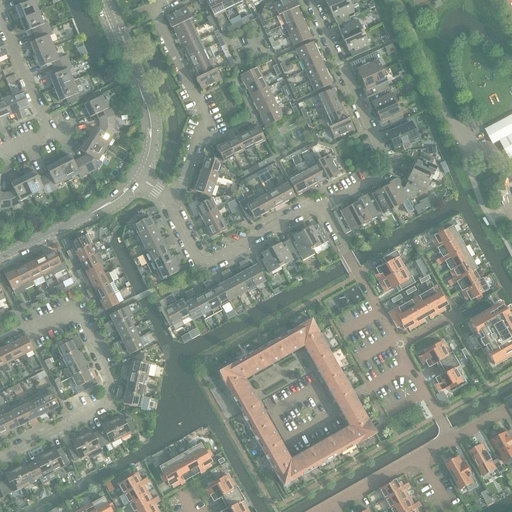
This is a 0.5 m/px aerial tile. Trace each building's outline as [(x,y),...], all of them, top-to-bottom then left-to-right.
[(15,8),(20,20),(39,13),(34,2),(37,0),(22,0),(24,5),(15,8)] [(214,18),(225,13),(218,0),(207,0),(206,1),(214,18)] [(231,0),(218,0),(225,13),(235,8),(231,0)] [(279,16),(280,16),(280,15),(297,7),(297,8),(299,7),(295,0),(283,0),(273,5),(279,16)] [(324,0),(329,10),(348,1),(347,0),(324,0)] [(334,19),(337,26),(350,20),(348,16),(354,13),(348,1),(329,10),(333,19),(334,19)] [(302,17),(297,8),(297,7),(280,15),(280,16),(284,25),(302,17)] [(192,19),(186,8),(166,18),(172,29),(173,28),(190,19),(190,20),(192,19)] [(34,29),(36,35),(49,29),(47,22),(43,24),(39,13),(20,20),(25,33),(34,29)] [(306,28),(302,17),(284,25),(289,36),(306,28)] [(173,28),(178,38),(195,30),(190,20),(190,19),(173,28)] [(339,32),(343,42),(362,33),(357,21),(351,23),(350,20),(337,26),(340,32),(339,32)] [(242,21),(231,26),(232,27),(231,27),(233,31),(244,25),(242,21)] [(311,39),(306,28),(289,36),(294,46),(311,39)] [(30,43),(35,56),(53,48),(49,37),(52,36),(49,29),(36,35),(38,40),(30,43)] [(178,38),(183,48),(200,40),(195,30),(178,38)] [(368,46),(362,33),(343,42),(348,52),(349,51),(352,58),(370,50),(368,46)] [(0,58),(6,56),(7,58),(8,58),(1,40),(0,39),(0,58)] [(183,48),(188,59),(205,50),(200,40),(183,48)] [(296,50),(300,61),(318,53),(313,43),(296,50)] [(53,63),(55,68),(69,62),(66,56),(58,60),(53,48),(35,56),(40,68),(53,63)] [(188,59),(193,69),(210,60),(214,58),(209,48),(205,50),(188,59)] [(322,64),(318,53),(300,61),(305,71),(322,64)] [(359,73),(362,81),(382,72),(373,53),(349,64),(354,75),(359,73)] [(215,71),(215,70),(210,60),(193,69),(197,78),(198,79),(215,71)] [(49,77),(54,89),(73,82),(68,71),(72,69),(69,62),(55,68),(57,74),(49,77)] [(327,74),(322,64),(305,71),(310,82),(327,74)] [(109,66),(103,69),(105,75),(112,73),(109,66)] [(5,77),(15,73),(12,67),(2,71),(5,77)] [(240,76),(246,86),(263,78),(257,67),(240,76)] [(216,70),(215,70),(215,71),(198,79),(197,78),(196,79),(201,90),(221,81),(216,70)] [(362,89),(367,99),(389,88),(382,72),(362,81),(366,88),(362,89)] [(332,85),(327,74),(310,82),(314,92),(332,85)] [(8,85),(18,81),(16,75),(6,79),(8,85)] [(268,88),(263,78),(246,86),(251,96),(268,88)] [(75,81),(73,82),(54,89),(60,102),(68,98),(71,104),(86,97),(83,90),(82,91),(80,86),(81,86),(78,79),(75,81)] [(256,107),(273,98),(268,88),(251,96),(256,107)] [(374,106),(377,113),(396,105),(389,88),(367,99),(370,107),(374,106)] [(316,96),(321,107),(338,99),(333,89),(316,96)] [(21,93),(13,97),(23,120),(26,119),(23,111),(30,108),(22,90),(20,91),(21,93)] [(3,98),(2,99),(10,117),(15,114),(19,122),(23,120),(13,97),(4,100),(3,98)] [(99,114),(102,120),(114,117),(110,110),(109,111),(102,97),(84,106),(90,118),(99,114)] [(256,107),(261,117),(278,108),(273,98),(256,107)] [(2,101),(0,101),(0,121),(3,129),(7,127),(3,119),(10,117),(2,99),(1,99),(2,101)] [(321,107),(326,117),(343,110),(338,99),(321,107)] [(404,121),(396,105),(377,113),(381,121),(377,122),(381,131),(404,121)] [(261,117),(266,127),(283,119),(278,108),(261,117)] [(347,119),(343,110),(326,117),(330,127),(331,127),(331,128),(348,120),(347,119)] [(511,115),(486,130),(493,144),(501,139),(510,157),(511,155),(511,115)] [(116,131),(114,117),(102,120),(102,121),(102,127),(105,129),(103,133),(95,128),(88,140),(105,150),(112,139),(111,138),(116,131)] [(349,119),(347,119),(348,120),(331,128),(331,127),(330,127),(329,128),(334,139),(354,130),(349,119)] [(394,149),(415,140),(412,132),(414,131),(410,123),(387,133),(394,149)] [(258,127),(247,133),(254,146),(265,141),(258,127)] [(247,133),(237,138),(244,152),(254,146),(247,133)] [(237,138),(227,143),(234,157),(244,152),(237,138)] [(87,158),(82,161),(89,174),(97,169),(102,162),(99,161),(105,150),(88,140),(81,151),(89,156),(87,158)] [(214,156),(223,163),(224,162),(234,157),(227,143),(217,148),(219,153),(214,156)] [(436,147),(426,149),(428,155),(437,153),(436,147)] [(300,151),(290,156),(292,159),(295,158),(301,154),(300,151)] [(416,161),(412,171),(430,180),(436,167),(431,165),(433,160),(421,155),(417,162),(416,161)] [(71,156),(59,162),(68,180),(78,174),(80,178),(89,174),(82,161),(75,164),(71,156)] [(206,158),(202,171),(218,176),(222,164),(223,163),(214,156),(213,161),(206,158)] [(295,158),(292,159),(296,167),(301,164),(297,156),(295,158)] [(318,162),(318,163),(319,162),(328,179),(327,179),(328,181),(339,175),(329,156),(318,162)] [(273,157),(262,163),(264,166),(275,160),(273,157)] [(51,177),(46,179),(52,192),(58,189),(56,185),(68,180),(59,162),(47,169),(51,177)] [(318,163),(309,168),(318,185),(327,179),(328,179),(319,162),(318,163)] [(258,165),(247,171),(249,174),(260,168),(258,165)] [(262,171),(256,174),(258,178),(264,175),(268,172),(266,168),(262,171)] [(309,168),(299,173),(308,190),(318,185),(309,168)] [(202,171),(198,181),(214,186),(218,176),(202,171)] [(405,188),(402,189),(408,200),(416,196),(419,189),(425,192),(430,180),(412,171),(407,180),(408,181),(405,188)] [(35,172),(24,178),(33,195),(37,193),(43,195),(45,194),(46,196),(52,192),(46,179),(40,182),(35,172)] [(297,196),(308,190),(299,173),(288,179),(297,196)] [(250,177),(246,180),(248,183),(252,181),(258,178),(256,174),(250,177)] [(15,192),(9,195),(13,208),(20,205),(19,202),(33,195),(24,178),(11,184),(15,192)] [(389,186),(382,190),(392,209),(408,200),(402,189),(397,179),(388,183),(389,186)] [(202,194),(200,199),(211,198),(211,197),(214,186),(198,181),(195,191),(202,194)] [(287,183),(277,189),(285,203),(295,197),(287,183)] [(0,191),(1,189),(0,188),(0,209),(12,208),(13,208),(9,195),(3,196),(0,200),(0,199),(0,191)] [(274,208),(285,203),(277,189),(267,194),(274,208)] [(373,191),(365,195),(377,217),(392,209),(382,190),(375,194),(373,191)] [(264,213),(274,208),(267,194),(257,200),(264,213)] [(254,195),(239,203),(241,208),(248,220),(253,217),(254,219),(264,213),(257,200),(254,195)] [(358,204),(351,207),(361,226),(377,217),(365,195),(356,200),(358,204)] [(420,204),(414,207),(418,215),(426,211),(425,209),(434,204),(430,196),(419,202),(420,204)] [(196,207),(201,217),(216,209),(211,199),(211,198),(200,199),(202,204),(196,207)] [(344,235),(361,226),(351,207),(343,211),(342,208),(333,213),(344,235)] [(201,217),(206,227),(221,219),(216,209),(201,217)] [(138,235),(157,225),(158,225),(156,221),(155,221),(152,221),(151,221),(149,217),(133,225),(138,235)] [(221,220),(221,219),(206,227),(206,228),(204,229),(207,235),(209,234),(211,238),(227,230),(225,227),(227,223),(224,218),(221,220)] [(27,219),(19,222),(22,228),(29,225),(27,219)] [(312,227),(302,232),(312,250),(328,242),(319,224),(312,228),(312,227)] [(138,235),(143,244),(159,236),(157,233),(159,232),(160,230),(160,229),(159,229),(157,225),(138,235)] [(433,240),(438,249),(458,237),(452,226),(444,231),(442,227),(437,230),(439,234),(434,237),(435,239),(433,240)] [(293,238),(287,241),(294,253),(293,253),(297,260),(301,258),(302,261),(314,255),(312,250),(302,232),(293,237),(293,238)] [(67,252),(69,256),(92,244),(88,235),(71,243),(74,249),(67,252)] [(161,240),(159,236),(143,244),(147,253),(167,243),(165,240),(165,239),(163,239),(161,240)] [(464,248),(458,237),(438,249),(443,257),(441,258),(443,263),(445,262),(445,261),(448,260),(447,258),(464,248)] [(109,240),(107,241),(103,243),(107,250),(111,248),(112,247),(110,243),(109,240)] [(280,244),(271,249),(281,267),(293,261),(290,255),(293,253),(294,253),(287,241),(281,245),(280,244)] [(167,243),(147,253),(142,256),(147,265),(168,254),(166,250),(168,250),(169,248),(169,247),(167,243)] [(78,257),(81,263),(98,254),(94,245),(93,245),(92,244),(69,256),(71,260),(78,257)] [(445,262),(450,270),(470,258),(464,248),(447,258),(448,260),(445,261),(445,262)] [(269,274),(281,267),(271,249),(261,254),(262,255),(255,258),(262,270),(266,268),(269,274)] [(54,251),(44,256),(52,272),(52,273),(54,276),(66,270),(64,266),(62,267),(54,251)] [(376,276),(379,282),(404,268),(398,258),(400,257),(396,251),(383,259),(386,264),(382,266),(376,269),(378,274),(376,276)] [(76,272),(79,276),(99,266),(99,265),(103,263),(98,254),(81,263),(83,268),(76,272)] [(170,258),(168,254),(147,265),(151,274),(156,271),(157,271),(176,261),(174,258),(174,257),(172,257),(170,258)] [(43,277),(48,274),(52,273),(52,272),(44,256),(35,261),(43,277)] [(416,261),(414,262),(424,278),(427,276),(431,274),(422,258),(416,261)] [(476,269),(470,258),(450,270),(454,278),(453,279),(455,284),(457,283),(460,281),(459,279),(473,270),(474,271),(476,269)] [(35,261),(25,266),(33,282),(43,277),(35,261)] [(179,266),(178,265),(176,261),(157,271),(161,281),(177,273),(175,269),(177,268),(179,266)] [(250,265),(249,265),(245,267),(256,286),(265,281),(257,265),(253,267),(252,266),(250,265)] [(25,266),(15,271),(23,287),(24,290),(34,286),(33,282),(25,266)] [(87,276),(90,282),(108,273),(104,275),(99,266),(79,276),(81,280),(87,276)] [(242,273),(238,275),(247,291),(256,286),(245,267),(242,269),(241,269),(241,271),(242,273)] [(409,278),(404,268),(379,282),(385,293),(398,286),(401,290),(415,283),(411,277),(409,278)] [(457,283),(462,291),(479,281),(479,280),(474,271),(473,270),(459,279),(460,281),(457,283)] [(13,292),(23,287),(15,271),(5,276),(13,292)] [(86,291),(88,295),(113,283),(108,273),(90,282),(93,288),(86,291)] [(232,274),(231,275),(228,277),(238,296),(247,291),(238,275),(235,277),(234,275),(232,274)] [(224,283),(220,285),(229,301),(238,296),(228,277),(224,279),(223,279),(223,281),(224,283)] [(74,284),(71,278),(63,282),(63,283),(64,286),(65,288),(74,284)] [(482,279),(479,280),(479,281),(462,291),(467,300),(469,298),(470,301),(475,298),(477,301),(482,298),(480,295),(488,290),(482,279)] [(97,296),(100,301),(113,294),(118,292),(113,283),(88,295),(90,299),(97,296)] [(213,285),(209,287),(220,306),(229,301),(220,285),(216,287),(213,285)] [(206,293),(202,295),(213,315),(222,310),(220,306),(209,287),(206,289),(205,289),(205,291),(206,293)] [(436,287),(394,311),(402,325),(404,330),(408,327),(409,330),(424,322),(422,319),(429,316),(430,318),(445,310),(443,307),(447,305),(444,301),(436,287)] [(119,305),(113,294),(100,301),(103,307),(96,311),(98,315),(105,311),(119,305)] [(196,294),(195,294),(191,296),(202,316),(204,320),(213,315),(202,295),(199,297),(198,295),(196,294)] [(188,303),(185,304),(184,305),(191,316),(190,317),(192,321),(202,316),(191,296),(188,298),(187,299),(187,301),(188,303)] [(183,300),(173,305),(182,321),(190,317),(191,316),(184,305),(185,304),(183,300)] [(167,308),(164,310),(173,326),(182,321),(173,305),(171,302),(168,304),(167,305),(167,307),(167,308)] [(511,318),(503,302),(469,322),(477,335),(479,338),(478,339),(484,349),(485,348),(487,352),(494,365),(511,355),(511,318)] [(103,325),(106,330),(129,319),(129,318),(134,316),(129,306),(125,308),(124,308),(110,316),(112,321),(108,323),(103,325)] [(117,330),(119,335),(134,328),(129,319),(106,330),(108,335),(117,330)] [(311,319),(218,372),(283,487),(376,434),(356,398),(353,394),(311,319)] [(113,345),(115,349),(139,338),(134,328),(119,335),(122,340),(113,345)] [(26,337),(17,342),(27,362),(29,361),(27,358),(29,357),(28,353),(33,351),(26,337)] [(72,341),(70,342),(68,338),(51,347),(53,351),(58,349),(62,358),(77,351),(75,347),(78,346),(75,340),(72,341)] [(144,348),(139,338),(115,349),(118,354),(127,350),(129,355),(144,348)] [(439,362),(442,368),(456,360),(452,353),(450,354),(443,341),(425,351),(426,354),(420,358),(423,364),(426,363),(429,368),(439,362)] [(24,363),(27,362),(17,342),(7,347),(14,360),(21,357),(24,363)] [(7,364),(14,360),(7,347),(0,350),(0,356),(7,372),(10,370),(7,364)] [(79,355),(77,351),(62,358),(67,368),(84,359),(81,353),(79,355)] [(87,365),(84,359),(67,368),(72,377),(86,370),(85,366),(87,365)] [(460,366),(456,360),(442,368),(445,374),(435,379),(438,384),(435,385),(439,392),(446,388),(447,390),(462,382),(455,369),(460,366)] [(128,366),(127,371),(130,372),(148,376),(154,377),(156,367),(150,365),(151,365),(132,361),(131,367),(128,366)] [(92,380),(86,370),(72,377),(77,388),(92,380)] [(127,371),(126,377),(129,377),(127,383),(146,387),(148,376),(130,372),(127,371)] [(124,387),(123,392),(125,393),(144,397),(146,387),(127,383),(126,388),(124,387)] [(52,387),(39,393),(49,412),(58,407),(55,401),(58,399),(52,387)] [(123,392),(122,398),(124,398),(123,404),(141,408),(144,397),(125,393),(123,392)] [(442,392),(437,395),(443,405),(448,402),(442,392)] [(39,393),(29,398),(39,417),(49,412),(39,393)] [(29,422),(39,417),(29,398),(20,403),(29,422)] [(20,403),(10,408),(19,426),(29,422),(20,403)] [(10,408),(0,413),(3,417),(10,431),(19,426),(10,408)] [(121,416),(111,421),(121,439),(131,434),(130,434),(136,431),(130,418),(124,421),(121,416)] [(3,417),(0,418),(0,436),(10,431),(3,417)] [(111,444),(121,439),(111,421),(101,426),(104,431),(99,434),(105,446),(110,443),(111,444)] [(91,431),(81,436),(90,454),(92,458),(102,453),(100,449),(105,446),(99,434),(94,436),(91,431)] [(510,438),(507,433),(492,441),(497,450),(498,449),(505,462),(511,459),(511,460),(511,439),(511,438),(510,438)] [(80,459),(90,454),(81,436),(71,441),(74,446),(68,449),(74,461),(80,459)] [(201,444),(190,450),(200,468),(202,466),(204,470),(211,466),(209,464),(212,462),(209,457),(212,456),(209,450),(206,452),(201,444)] [(488,453),(483,445),(469,452),(484,477),(497,469),(500,475),(505,472),(498,459),(493,462),(492,461),(493,460),(489,453),(488,453)] [(55,449),(45,454),(54,472),(64,467),(69,464),(62,449),(56,452),(55,449)] [(205,472),(204,470),(202,466),(200,468),(190,450),(180,456),(192,477),(200,472),(201,474),(205,472)] [(36,461),(31,464),(39,479),(44,477),(54,472),(45,454),(35,459),(36,461)] [(184,481),(192,477),(180,456),(170,461),(180,479),(178,480),(180,484),(181,486),(185,483),(184,481)] [(454,461),(453,459),(447,462),(448,464),(446,465),(461,490),(474,483),(470,477),(473,476),(466,463),(463,464),(459,458),(454,461)] [(173,487),(180,484),(178,480),(180,479),(170,461),(159,468),(164,476),(160,477),(163,483),(167,481),(170,486),(172,485),(173,487)] [(24,464),(14,469),(24,487),(33,483),(33,482),(39,479),(31,464),(25,466),(24,464)] [(14,492),(24,487),(14,469),(4,474),(7,480),(2,482),(8,495),(13,492),(14,492)] [(134,475),(119,484),(124,494),(140,485),(141,487),(145,485),(143,481),(139,483),(134,475)] [(224,496),(227,501),(241,494),(237,486),(235,488),(227,475),(210,485),(211,488),(204,492),(208,498),(211,497),(213,502),(220,498),(224,496)] [(390,483),(379,489),(385,499),(400,490),(402,492),(406,490),(403,486),(399,488),(395,480),(390,483)] [(3,497),(8,495),(2,482),(0,483),(0,499),(3,498),(3,497)] [(140,485),(124,494),(130,503),(145,495),(141,487),(140,485)] [(400,490),(385,499),(390,509),(406,500),(402,492),(400,490)] [(494,503),(487,492),(482,495),(488,506),(494,503)] [(245,501),(241,494),(227,501),(231,507),(226,510),(221,511),(248,511),(243,502),(245,501)] [(145,495),(130,503),(134,511),(136,511),(150,504),(152,506),(156,504),(153,500),(149,502),(145,495)] [(104,498),(93,504),(97,511),(111,511),(112,511),(115,509),(112,504),(108,506),(104,498)] [(406,500),(390,509),(392,511),(406,511),(411,509),(412,511),(417,509),(414,505),(410,507),(406,500)]
